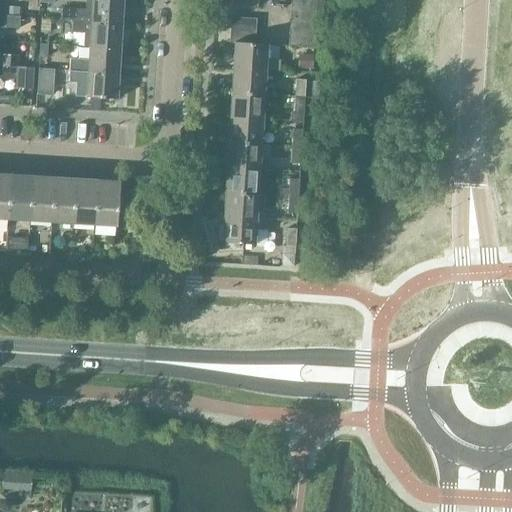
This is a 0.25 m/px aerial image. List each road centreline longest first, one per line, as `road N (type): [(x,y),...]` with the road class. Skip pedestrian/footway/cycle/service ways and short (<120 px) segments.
road 1 (secondary): [(422,354),(176,356),(157,363)]
road 2 (secondary): [(157,363),(267,386),(417,396)]
road 3 (residential): [(477,0),(472,188)]
road 4 (residential): [(160,147),(138,158),(0,150)]
road 5 (secondary): [(157,363),(0,352)]
road 6 (residential): [(160,147),(170,128),(175,0)]
road 7 (unclassified): [(501,312),(472,188)]
road 8 (unclassified): [(472,188),(464,314)]
